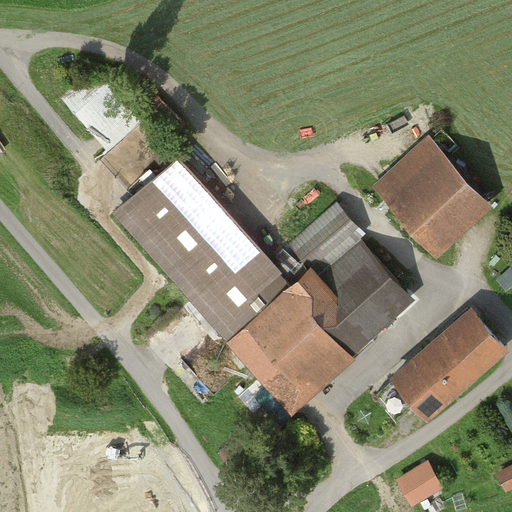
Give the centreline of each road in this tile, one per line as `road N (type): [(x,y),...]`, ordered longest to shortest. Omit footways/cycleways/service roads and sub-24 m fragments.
road 1 (unclassified): [(337,494),(511,374)]
road 2 (unclassified): [(220,486),(250,502),(298,506),(337,494)]
